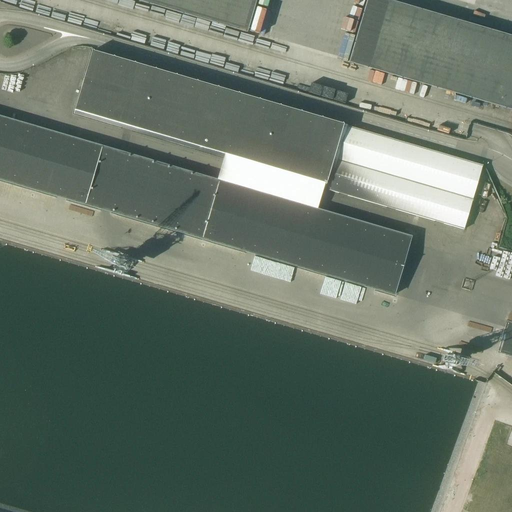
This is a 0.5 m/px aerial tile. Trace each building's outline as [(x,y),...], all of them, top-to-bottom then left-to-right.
[(134,0),(246,33),(255,0),(134,0)] [(511,37),(384,0),(366,0),(349,63),(511,110),(511,37)] [(84,71),(86,53),(69,51),(67,69),(84,71)] [(342,124),(91,51),(74,110),(75,110),(73,114),(324,187),(325,190),(463,230),(481,166),(342,125),(342,124)] [(0,117),(0,179),(63,198),(393,296),(410,237),(0,117)] [(415,249),(428,252),(431,243),(417,239),(415,249)] [(455,266),(466,267),(468,254),(457,253),(455,266)] [(511,268),(510,268),(491,271),(502,274),(500,278),(501,281),(507,283),(505,289),(505,283),(497,284),(495,284),(495,286),(490,287),(491,296),(496,298),(503,297),(503,300),(511,302),(511,311),(503,313),(502,319),(511,321),(511,268)] [(511,325),(508,325),(499,352),(511,355),(511,325)]
